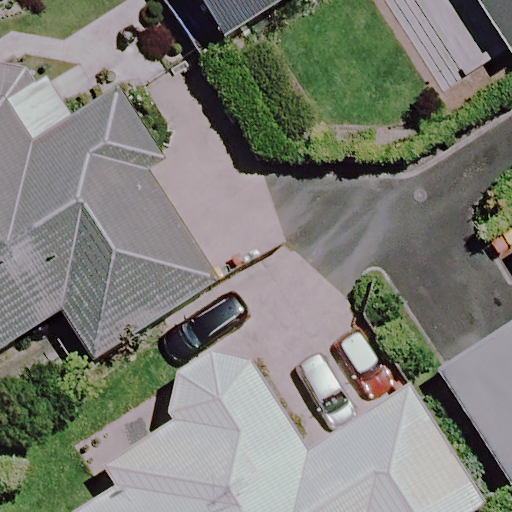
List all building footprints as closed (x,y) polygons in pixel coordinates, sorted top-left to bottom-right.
[(297,0),(196,0),(222,44),(297,0)] [(511,0),(473,0),(511,60),(511,0)] [(0,361),(77,311),(102,348),(215,275),(102,104),(27,154),(0,113),(0,361)] [(511,338),(444,381),(511,490),(511,338)] [(308,467),(239,359),(171,403),(189,432),(62,511),(484,511),(414,400),(308,467)]
